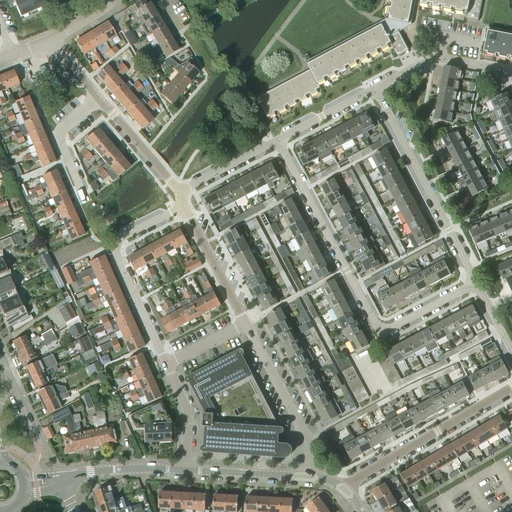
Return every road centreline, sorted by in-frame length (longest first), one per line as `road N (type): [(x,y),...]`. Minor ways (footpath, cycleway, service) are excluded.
road 1 (residential): [(474,281),(382,330),(278,140)]
road 2 (residential): [(474,281),(374,91)]
road 3 (residential): [(167,361),(115,245),(185,211)]
road 4 (residential): [(345,487),(511,391)]
road 5 (residential): [(304,480),(304,433),(244,326)]
road 6 (residential): [(244,326),(185,211)]
road 7 (residential): [(84,202),(58,140),(100,102)]
